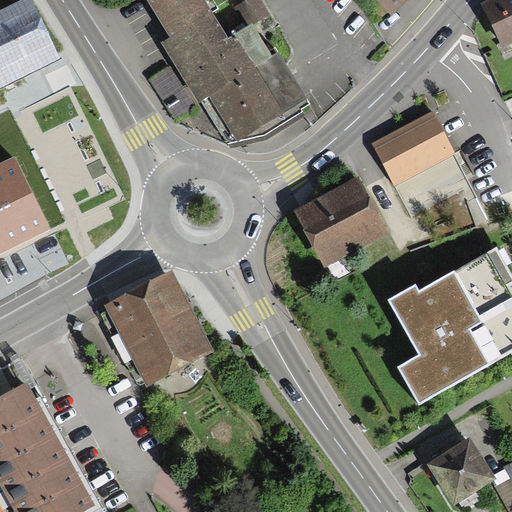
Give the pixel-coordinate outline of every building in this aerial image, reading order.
[(144,0),(170,42),(161,47),(173,68),(199,110),(208,105),(236,149),(307,106),(275,54),(268,58),(252,32),(228,46),(209,15),(232,0),(144,0)] [(270,17),(259,0),(250,0),(237,8),(250,29),(270,17)] [(370,0),(392,21),(413,0),(370,0)] [(511,0),(510,0),(493,7),(510,46),(511,45),(511,0)] [(0,92),(66,59),(33,1),(0,17),(0,92)] [(27,103),(49,159),(70,151),(49,95),(27,103)] [(402,128),(371,144),(394,186),(455,153),(432,111),(402,128)] [(46,228),(14,162),(0,169),(0,248),(1,250),(46,228)] [(358,179),(296,212),(326,267),(387,234),(358,179)] [(511,285),(511,273),(498,248),(419,291),(416,286),(390,300),(420,353),(396,366),(417,404),(510,352),(511,355),(511,291),(510,287),(511,285)] [(170,276),(107,310),(150,387),(212,353),(170,276)] [(0,448),(50,423),(29,383),(0,397),(0,448)] [(50,423),(0,448),(0,483),(8,499),(72,466),(50,423)] [(473,442),(435,464),(457,502),(495,480),(473,442)] [(72,466),(8,499),(14,511),(84,511),(94,507),(72,466)]
